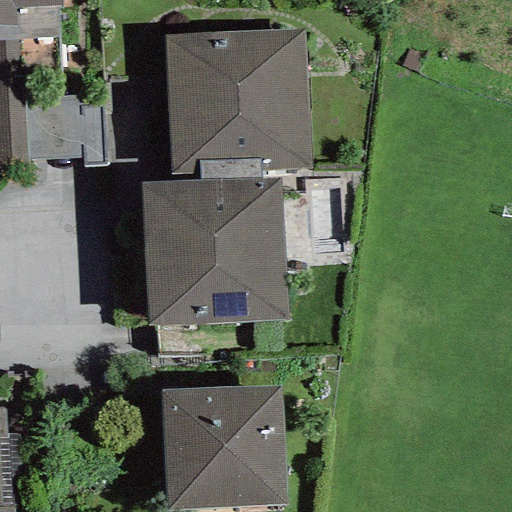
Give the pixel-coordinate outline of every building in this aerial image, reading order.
[(62,98),(58,38),(57,9),(61,9),(60,0),(0,0),(0,176),(29,175),(29,160),(26,100),(62,98)] [(260,170),(309,168),(303,30),(165,36),(170,174),(200,173),(199,181),(261,180),(260,170)] [(84,166),(104,165),(102,105),(78,106),(77,97),(62,98),(26,100),(29,160),(83,157),(84,166)] [(199,181),(139,182),(147,325),(286,320),(279,179),(261,180),(199,181)] [(280,388),(160,390),(166,510),(285,505),(280,388)] [(0,511),(12,511),(6,408),(0,408),(0,511)]
